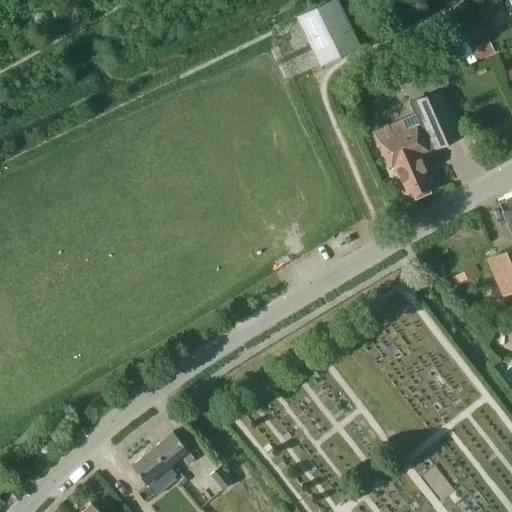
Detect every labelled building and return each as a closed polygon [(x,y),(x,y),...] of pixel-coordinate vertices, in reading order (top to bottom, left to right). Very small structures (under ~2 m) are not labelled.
[(328,0),(296,15),(319,65),(359,46),(337,0),(328,0)] [(474,58),(476,60),(494,52),(487,38),(469,46),(468,43),(458,47),(465,62),(474,58)] [(416,78),(407,60),(387,71),(395,88),(416,78)] [(396,181),(399,182),(407,200),(435,188),(420,153),(462,135),(441,89),(409,103),(414,114),(372,132),(388,167),(392,165),(394,171),(393,174),(396,181)] [(511,194),(497,201),(511,233),(511,248),(487,260),(502,296),(511,291),(511,194)] [(172,432),(151,449),(166,467),(168,465),(179,456),(187,465),(193,460),(186,451),(187,451),(172,432)] [(166,467),(151,449),(130,465),(145,483),(146,483),(156,495),(177,479),(174,476),(176,474),(168,465),(166,467)] [(209,473),(222,489),(231,481),(218,465),(209,473)] [(99,511),(90,503),(81,511),(99,511)]
